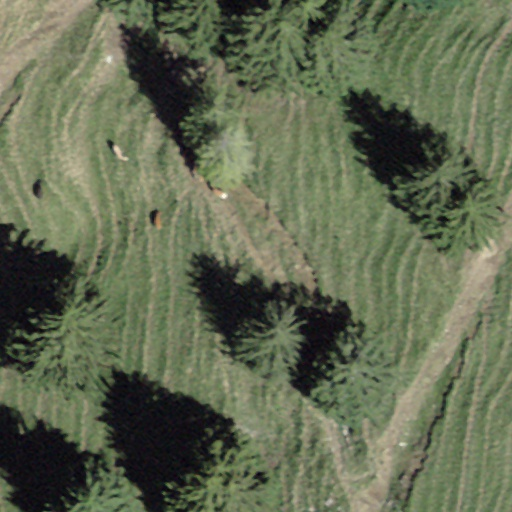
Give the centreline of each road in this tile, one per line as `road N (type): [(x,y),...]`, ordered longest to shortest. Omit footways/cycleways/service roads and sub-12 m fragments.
road 1 (track): [(156,0),(199,208),(355,511)]
road 2 (track): [(366,511),(511,236)]
